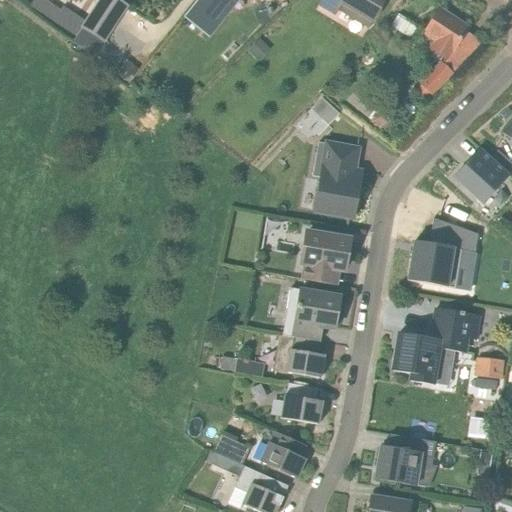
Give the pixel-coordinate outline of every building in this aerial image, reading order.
[(75,38),(85,22),(62,7),(59,11),(42,0),(34,0),(29,7),(75,38)] [(93,58),(102,44),(127,7),(115,0),(100,0),(86,22),(85,22),(75,38),(76,38),(72,44),(93,58)] [(197,0),(184,17),(209,39),(240,0),(197,0)] [(367,29),(378,11),(384,0),(321,0),(317,7),(334,17),(337,12),(367,29)] [(451,52),(467,28),(439,10),(423,34),(434,41),(429,49),(446,60),(451,52)] [(254,58),(258,62),(270,50),(269,49),(266,46),(259,39),(251,48),(247,51),(252,56),(254,58)] [(140,69),(126,59),(115,74),(129,84),(140,69)] [(419,86),(430,97),(450,74),(439,65),(419,86)] [(380,104),(357,86),(346,101),(368,119),(380,104)] [(314,108),(332,122),(342,110),(324,95),(314,108)] [(390,118),(379,109),(370,120),(380,129),(390,118)] [(313,110),(300,125),(318,140),(331,124),(313,110)] [(314,210),(353,217),(362,170),(354,169),(358,148),(319,140),(312,174),(320,176),(314,210)] [(508,176),(478,149),(452,178),(481,205),(508,176)] [(496,164),(502,169),(509,161),(503,156),(496,164)] [(476,253),(479,235),(436,220),(432,245),(417,243),(411,282),(458,290),(465,251),(476,253)] [(345,262),(349,240),(318,234),(317,235),(306,233),(300,264),(304,265),(302,280),(335,286),(339,261),(345,262)] [(339,297),(299,290),(289,289),(281,336),(318,342),(321,328),(334,330),(339,297)] [(475,340),(479,317),(435,309),(430,339),(398,333),(392,371),(411,375),(410,382),(432,386),(438,349),(462,353),(464,339),(475,340)] [(316,355),(318,342),(281,336),(281,337),(278,337),(275,356),(265,354),(263,366),(273,367),(272,372),(285,374),(285,373),(319,379),(323,356),(316,355)] [(219,369),(231,372),(233,360),(221,358),(219,369)] [(477,359),(474,377),(500,381),(503,362),(477,359)] [(284,396),(280,419),(318,425),(322,402),(315,401),(317,389),(288,384),(285,396),(284,396)] [(274,432),(260,463),(295,479),(303,461),(304,461),(305,460),(296,456),(301,444),(274,432)] [(420,464),(431,466),(435,443),(389,435),(387,449),(379,447),(373,479),(415,486),(417,487),(420,464)] [(232,462),(241,467),(249,450),(220,436),(212,453),(232,462)] [(232,462),(212,453),(210,452),(205,461),(205,462),(205,463),(227,473),(232,463),(232,462)] [(482,467),(489,468),(492,456),(484,454),(480,454),(478,466),(482,467)] [(287,487),(274,481),(243,468),(227,505),(239,510),(241,505),(256,511),(275,511),(281,500),(282,500),(283,498),(282,498),(287,487)] [(407,511),(409,504),(370,497),(367,511),(407,511)]
